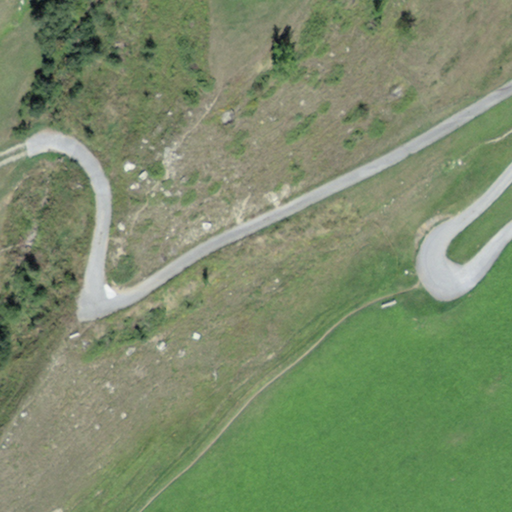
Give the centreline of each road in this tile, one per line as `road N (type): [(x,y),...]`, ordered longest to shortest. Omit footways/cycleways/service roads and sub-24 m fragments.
road 1 (track): [(511,87),(113,303),(91,299),(103,202),(95,174),(65,144),(25,148)]
road 2 (residential): [(511,171),(439,237),(432,257),(438,277),(460,279),(511,228)]
